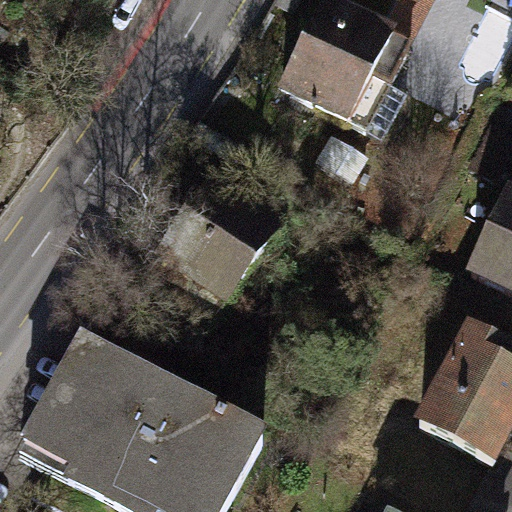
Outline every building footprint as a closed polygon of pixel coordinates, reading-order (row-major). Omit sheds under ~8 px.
[(400,47),(333,14),(286,109),(353,143),(400,47)] [(511,197),(510,196),(463,294),(511,317),(511,197)] [(239,326),(289,247),(210,198),(161,278),(239,326)] [(511,356),(474,337),(421,440),(507,484),(511,474),(511,356)] [(246,511),(275,459),(88,358),(28,468),(108,511),(246,511)]
